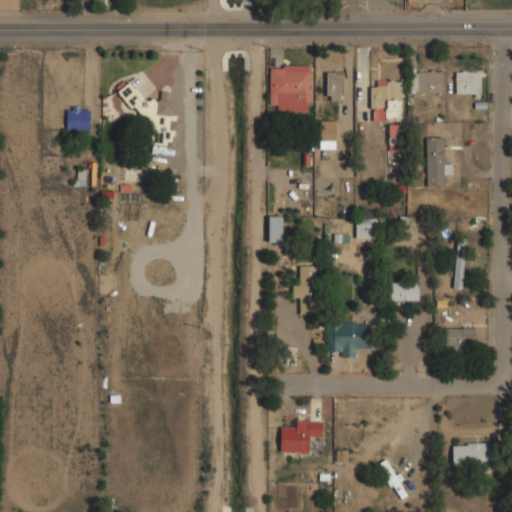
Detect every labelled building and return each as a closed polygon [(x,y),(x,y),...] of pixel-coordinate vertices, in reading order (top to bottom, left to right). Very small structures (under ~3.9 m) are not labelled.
[(268,105),(277,105),(277,114),(308,114),(308,64),(268,64),(268,105)] [(441,92),(441,69),(408,69),(408,92),(441,92)] [(454,69),(454,93),(479,93),(479,69),(454,69)] [(342,100),(342,71),(325,71),(325,100),(342,100)] [(401,118),(401,80),(369,80),(369,110),(377,110),(377,118),(401,118)] [(172,91),(159,91),(159,98),(145,99),(128,81),(116,92),(130,107),(134,107),(149,124),(150,145),(171,144),(171,136),(179,128),(179,120),(172,113),(172,91)] [(89,130),(89,107),(64,107),(64,130),(89,130)] [(334,148),(334,120),(317,120),(317,148),(334,148)] [(424,137),(424,185),(443,185),(443,174),(450,174),(450,162),(443,162),(443,137),(424,137)] [(266,241),(281,241),(281,215),(266,215),(266,241)] [(375,218),(355,218),(355,237),(375,237),(375,218)] [(463,242),(454,241),(452,287),(461,288),(463,242)] [(291,284),(291,300),(297,300),(297,312),(315,313),(316,265),(298,264),(298,284),(291,284)] [(388,302),(417,302),(417,282),(388,282),(388,302)] [(325,320),(325,351),(338,351),(338,357),(354,357),(354,348),(367,348),(367,320),(325,320)] [(474,346),(474,327),(444,327),(444,346),(474,346)] [(321,441),(321,420),(289,420),(288,429),(278,429),(277,452),(310,452),(310,440),(321,441)] [(450,443),(450,466),(491,466),(491,443),(450,443)] [(377,463),(399,498),(407,494),(384,458),(377,463)]
